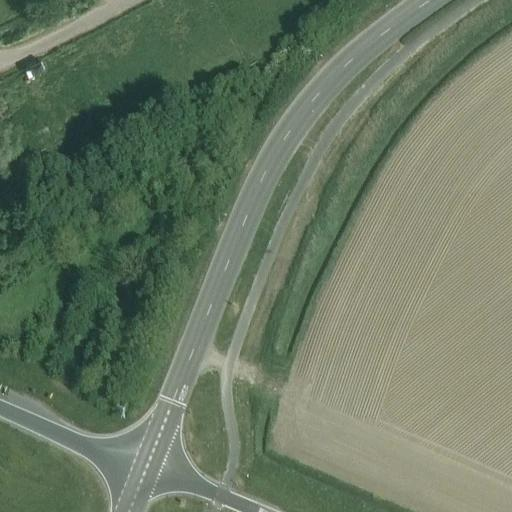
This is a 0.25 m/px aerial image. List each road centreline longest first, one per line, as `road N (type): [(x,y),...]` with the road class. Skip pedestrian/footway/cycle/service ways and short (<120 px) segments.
road 1 (secondary): [(143,468),(270,158),(326,83),(429,0)]
road 2 (motorway): [(143,468),(0,407)]
road 3 (motorway): [(259,511),(143,468)]
